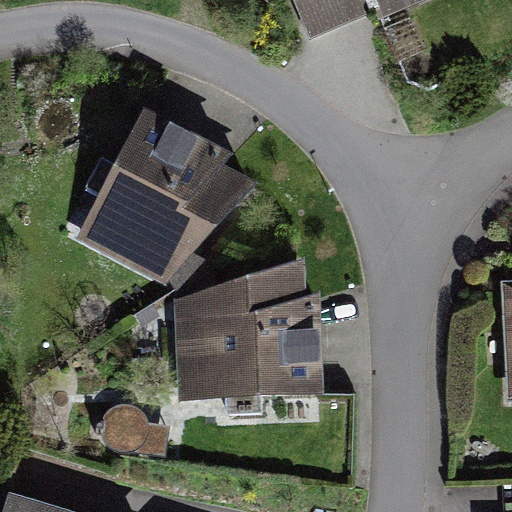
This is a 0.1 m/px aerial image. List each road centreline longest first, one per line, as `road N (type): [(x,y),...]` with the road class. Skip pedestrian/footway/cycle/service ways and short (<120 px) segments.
road 1 (residential): [(0,40),(112,34),(198,62),(263,99),(413,233)]
road 2 (residential): [(413,233),(398,511)]
road 3 (residential): [(413,233),(511,145)]
